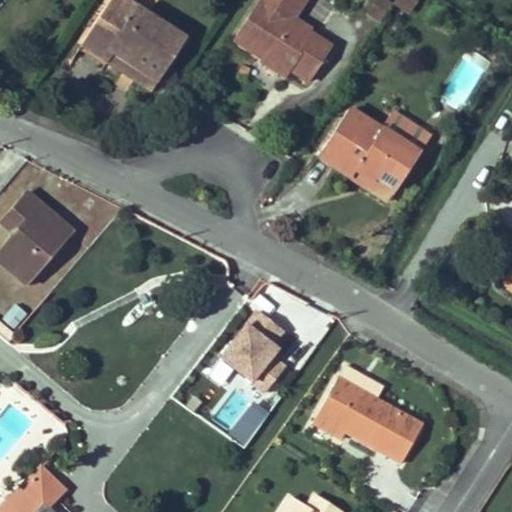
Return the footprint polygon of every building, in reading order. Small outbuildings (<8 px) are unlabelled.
[(157,83),(185,41),(123,0),(109,0),(80,45),(107,63),(113,54),(157,83)] [(258,0),(234,40),(263,59),(260,62),(284,78),(289,70),(309,82),(330,48),(290,22),(304,0),(258,0)] [(380,22),(391,5),(383,0),(375,0),(367,13),(380,22)] [(394,0),(391,5),(406,14),(415,0),(394,0)] [(151,92),(157,83),(113,54),(107,63),(151,92)] [(460,109),(484,68),(465,57),(441,98),(460,109)] [(355,171),(391,196),(418,155),(380,130),(380,131),(348,110),(317,157),(350,178),(355,171)] [(380,130),(418,155),(429,139),(391,114),(380,130)] [(350,178),(387,203),(391,196),(355,171),(350,178)] [(24,193),(0,221),(13,233),(0,247),(0,262),(27,286),(72,234),(24,193)] [(256,313),(220,359),(263,393),(283,367),(270,357),(271,347),(282,333),(256,313)] [(375,400),(382,386),(345,366),(338,379),(375,400)] [(400,464),(422,426),(375,400),(338,379),(336,378),(311,423),(340,439),(344,433),(400,464)] [(210,421),(244,443),(265,411),(231,389),(210,421)] [(335,450),(340,439),(311,423),(305,433),(335,450)] [(0,511),(47,511),(40,504),(58,486),(40,468),(0,507),(0,511)] [(340,511),(314,495),(306,507),(290,497),(280,511),(340,511)]
